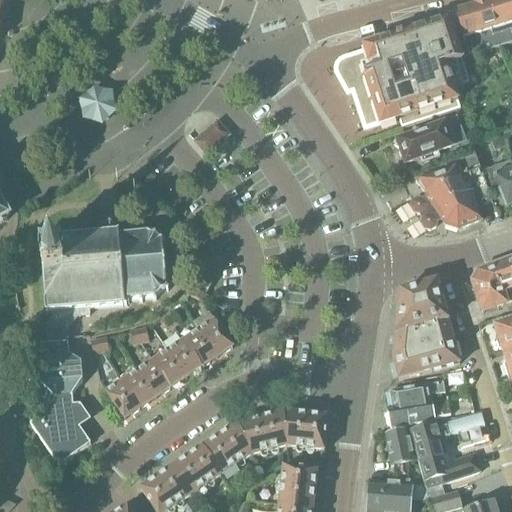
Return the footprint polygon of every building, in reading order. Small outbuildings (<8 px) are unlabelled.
[(511,0),(502,0),(456,13),(468,55),(511,45),(508,33),(511,31),(511,0)] [(450,24),(422,32),(402,38),(364,51),(365,54),(344,61),(340,63),(337,67),(336,71),(337,75),(348,96),(353,94),(365,131),(380,126),(381,129),(399,123),(402,130),(461,113),(455,92),(469,88),(450,24)] [(115,96),(93,94),(81,109),(89,128),(107,131),(121,117),(115,96)] [(398,140),(394,148),(401,152),(406,166),(420,161),(423,167),(440,160),(438,154),(457,147),(466,144),(456,119),(426,130),(427,131),(413,137),(413,139),(406,142),(398,140)] [(211,153),(224,141),(217,132),(204,144),(211,153)] [(511,139),(510,134),(501,138),(506,150),(511,147),(511,139)] [(494,154),(506,150),(501,138),(490,142),(494,154)] [(416,181),(425,196),(478,173),(479,178),(483,177),(475,156),(456,163),(457,167),(416,181)] [(511,209),(511,165),(511,164),(486,173),(495,199),(500,197),(505,210),(510,208),(511,209)] [(491,200),(483,177),(479,178),(478,173),(425,196),(423,201),(416,199),(411,203),(410,209),(413,214),(419,215),(421,219),(420,225),(423,230),(429,232),(435,228),(436,222),(441,221),(445,227),(457,231),(480,223),(474,206),(491,200)] [(0,225),(7,222),(9,217),(0,200),(0,192),(0,191),(0,225)] [(105,236),(40,242),(41,251),(63,249),(65,271),(43,273),(46,314),(53,313),(88,310),(126,307),(126,305),(129,305),(129,302),(154,300),(167,291),(163,243),(148,236),(124,238),(123,237),(121,237),(121,235),(117,235),(116,226),(104,227),(105,236)] [(43,273),(65,271),(63,249),(41,251),(42,265),(43,273)] [(511,289),(511,261),(494,268),(502,293),(511,289)] [(511,289),(502,293),(494,268),(478,274),(473,283),(482,312),(506,304),(507,306),(511,304),(511,289)] [(193,288),(207,295),(212,286),(199,279),(193,288)] [(400,294),(393,359),(399,382),(460,365),(437,284),(400,294)] [(207,297),(195,291),(191,298),(203,304),(207,297)] [(89,317),(88,310),(53,313),(53,320),(47,326),(49,345),(39,346),(27,360),(30,398),(43,410),(30,426),(59,468),(90,446),(79,430),(90,422),(79,406),(73,406),(72,396),(82,383),(81,366),(68,355),(66,329),(77,318),(89,317)] [(167,318),(174,329),(181,325),(173,313),(167,318)] [(168,333),(174,329),(167,318),(160,322),(168,333)] [(214,322),(199,332),(218,360),(233,350),(214,322)] [(503,352),(503,353),(511,349),(511,322),(496,328),(499,338),(496,342),(498,350),(503,352)] [(138,332),(141,346),(149,344),(146,330),(138,332)] [(133,347),(141,346),(138,332),(130,334),(133,347)] [(199,332),(184,342),(203,370),(218,360),(199,332)] [(98,342),(101,355),(109,353),(106,340),(98,342)] [(98,342),(91,344),(94,357),(101,355),(98,342)] [(184,342),(168,352),(187,380),(203,370),(184,342)] [(504,367),(507,377),(511,375),(511,349),(503,353),(507,363),(504,367)] [(168,352),(153,362),(172,391),(187,380),(168,352)] [(153,362),(138,372),(156,401),(172,391),(153,362)] [(156,401),(138,372),(127,379),(125,376),(120,379),(122,383),(141,410),(156,401)] [(141,410),(122,383),(106,393),(124,422),(141,410)] [(391,394),(394,410),(431,403),(441,401),(440,396),(445,395),(443,384),(391,394)] [(441,403),(441,401),(431,403),(394,410),(388,411),(391,430),(435,422),(434,420),(451,417),(448,402),(441,403)] [(251,458),(287,450),(285,415),(238,427),(251,458)] [(328,420),(285,415),(287,450),(324,454),(328,420)] [(221,479),(251,458),(238,427),(202,451),(221,479)] [(411,434),(425,488),(426,492),(442,488),(480,477),(476,460),(447,467),(436,427),(411,434)] [(391,468),(396,467),(408,465),(414,464),(408,432),(385,437),(391,468)] [(190,499),(221,479),(202,451),(171,471),(190,499)] [(410,511),(411,503),(429,504),(429,503),(426,492),(425,488),(412,488),(412,486),(406,486),(408,465),(396,467),(395,485),(370,483),(367,511),(410,511)] [(283,470),(279,506),(313,510),(317,473),(283,470)] [(154,511),(171,511),(190,499),(171,471),(140,492),(154,511)] [(442,488),(426,492),(429,503),(430,502),(445,498),(442,488)] [(432,511),(451,511),(462,509),(458,494),(445,498),(430,502),(432,511)]
